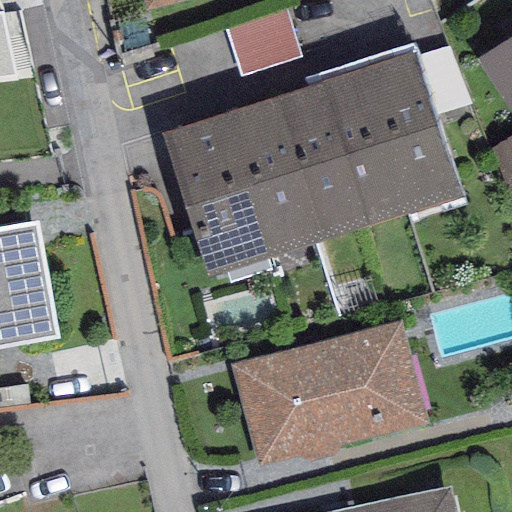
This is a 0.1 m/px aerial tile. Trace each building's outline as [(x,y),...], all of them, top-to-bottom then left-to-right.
[(0,0),(0,140),(21,138),(9,0),(0,0)] [(142,0),(146,13),(200,0),(142,0)] [(252,42),(301,31),(297,11),(247,21),(252,42)] [(511,37),(511,42),(477,66),(511,118),(511,22),(505,27),(511,37)] [(415,59),(370,74),(416,217),(461,202),(415,59)] [(370,74),(324,89),(369,232),(416,217),(370,74)] [(324,89),(278,104),(323,247),(369,232),(324,89)] [(278,104),(221,122),(267,265),(323,247),(278,104)] [(221,122),(161,142),(207,284),(267,265),(221,122)] [(511,138),(494,149),(511,202),(511,138)] [(0,353),(59,343),(38,226),(0,232),(0,353)] [(232,369),(258,470),(426,427),(400,326),(232,369)] [(454,511),(450,490),(348,511),(454,511)]
